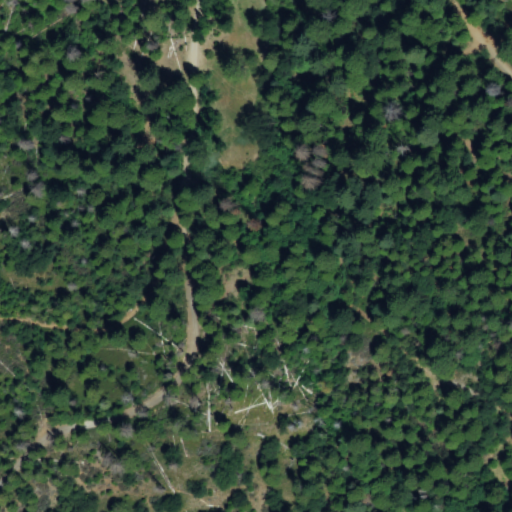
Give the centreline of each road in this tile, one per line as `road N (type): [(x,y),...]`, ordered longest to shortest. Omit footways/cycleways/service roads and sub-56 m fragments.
road 1 (residential): [(511,92),(469,37),(459,0),(184,92),(183,193)]
road 2 (residential): [(0,485),(64,433),(176,388),(191,315),(183,193)]
road 3 (track): [(183,193),(136,305),(107,330),(0,318)]
